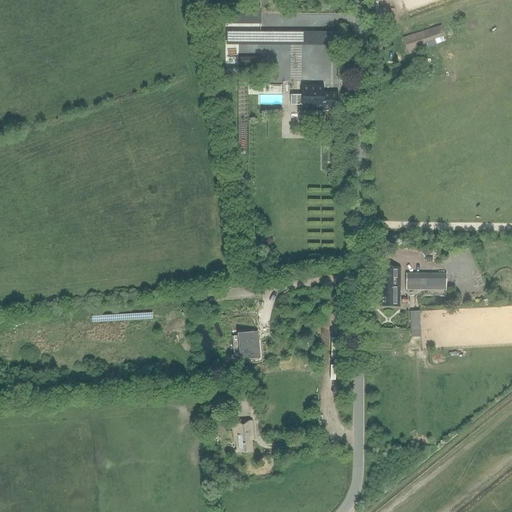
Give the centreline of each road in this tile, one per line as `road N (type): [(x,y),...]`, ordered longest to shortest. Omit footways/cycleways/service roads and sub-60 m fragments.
road 1 (tertiary): [(342,511),(356,483),(358,439),(360,0)]
road 2 (track): [(368,511),(511,398)]
road 3 (track): [(336,439),(337,281)]
road 4 (track): [(359,223),(511,230)]
